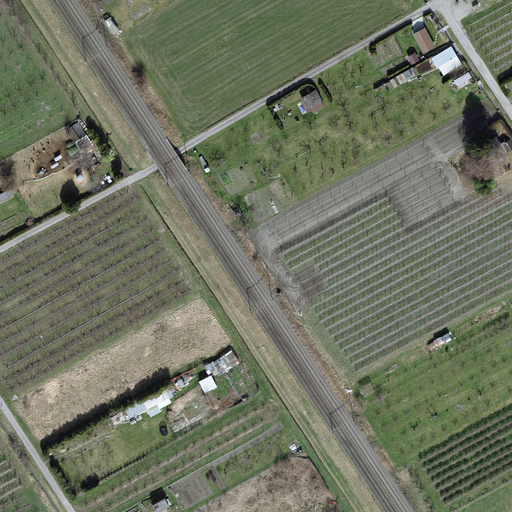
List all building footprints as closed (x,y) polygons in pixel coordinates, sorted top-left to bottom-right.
[(91,0),(97,9),(102,6),(98,0),(91,0)] [(119,31),(110,19),(106,21),(114,34),(119,31)] [(425,29),(414,34),(424,52),(434,46),(425,29)] [(451,47),(433,58),(443,75),(462,64),(451,47)] [(415,54),(408,57),(412,64),(419,60),(415,54)] [(417,74),(413,68),(391,80),(395,87),(417,74)] [(471,77),(468,73),(455,80),(457,85),(471,77)] [(316,91),(302,99),(307,108),(311,106),(314,112),(322,108),(319,101),(321,100),(316,91)] [(496,137),(484,143),(494,161),(506,155),(496,137)] [(0,194),(0,201),(12,196),(9,190),(0,194)] [(238,362),(231,351),(214,362),(221,373),(238,362)] [(130,417),(172,396),(167,387),(126,409),(130,417)] [(158,511),(168,507),(165,500),(154,506),(156,511),(158,511)]
